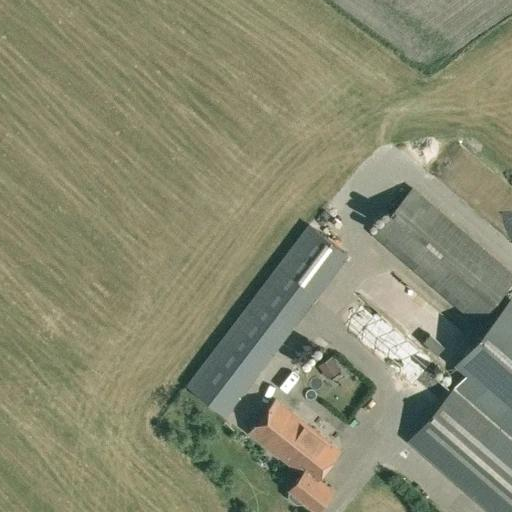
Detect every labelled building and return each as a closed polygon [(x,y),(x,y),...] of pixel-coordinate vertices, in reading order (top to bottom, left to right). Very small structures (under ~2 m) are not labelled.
[(477,322),(511,279),(511,272),(412,188),(373,234),(477,322)] [(223,413),(249,380),(346,252),(308,224),(187,385),(223,413)] [(433,400),(446,385),(383,331),(385,328),(351,299),(335,318),(433,400)] [(511,303),(457,370),(463,375),(467,378),(454,390),(511,441),(511,303)] [(487,511),(511,511),(511,441),(454,391),(408,444),(487,511)] [(339,450),(273,399),(248,432),(301,473),(305,468),(317,478),(339,450)] [(305,468),(289,489),(291,490),(288,494),(288,498),(296,505),(300,504),(303,500),(317,510),(332,490),(317,478),(305,468)]
